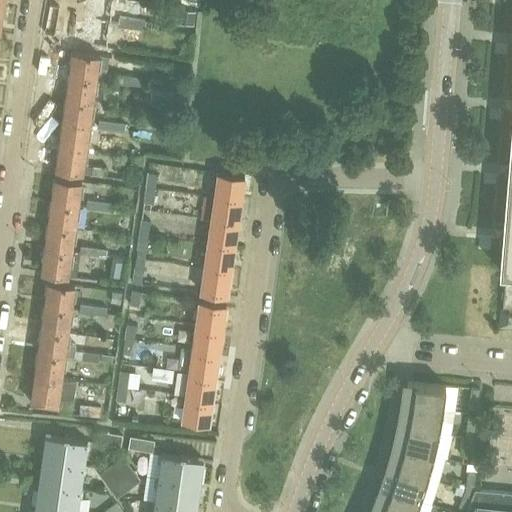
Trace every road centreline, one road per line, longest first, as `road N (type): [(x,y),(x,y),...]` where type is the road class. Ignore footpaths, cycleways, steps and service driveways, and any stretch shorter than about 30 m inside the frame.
road 1 (residential): [(230,511),(226,493),(266,208),(277,188),(302,179),(433,181)]
road 2 (residential): [(0,288),(43,0)]
road 3 (residential): [(369,353),(424,237),(433,181)]
road 4 (residential): [(433,181),(448,0)]
road 5 (residential): [(293,511),(316,449),(369,353)]
road 6 (residential): [(511,366),(369,353)]
